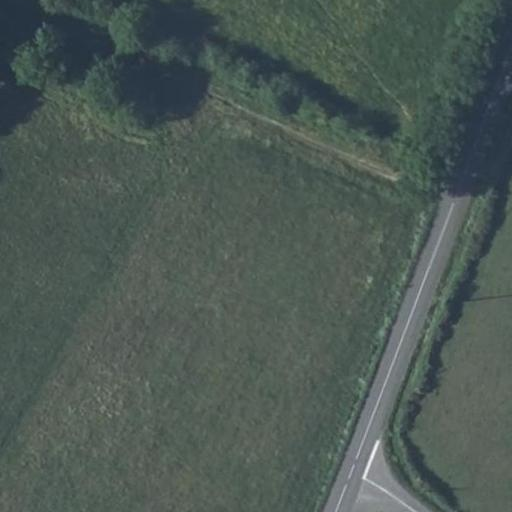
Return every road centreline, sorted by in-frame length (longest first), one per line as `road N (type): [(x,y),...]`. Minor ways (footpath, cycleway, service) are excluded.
road 1 (track): [(0,2),(388,172),(458,192)]
road 2 (tertiary): [(511,48),(352,471)]
